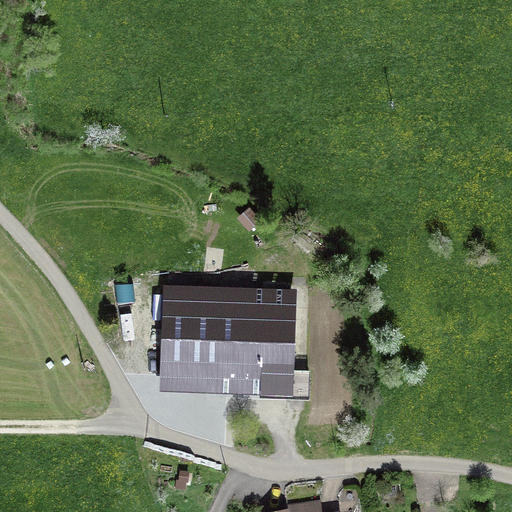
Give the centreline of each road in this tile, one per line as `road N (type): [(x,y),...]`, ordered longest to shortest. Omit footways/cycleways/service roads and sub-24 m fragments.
road 1 (unclassified): [(511,480),(401,464),(307,476),(144,428),(63,286),(0,206)]
road 2 (track): [(0,427),(144,428)]
